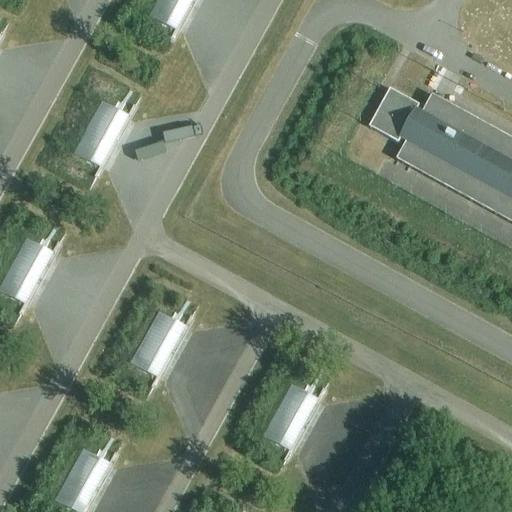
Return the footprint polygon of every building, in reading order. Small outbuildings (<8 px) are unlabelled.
[(191,0),(156,0),(147,18),(174,33),(191,0)] [(511,227),(511,143),(430,98),(420,115),(414,112),(417,108),(389,92),(368,130),(396,145),(398,142),(404,145),(395,162),(511,227)] [(127,118),(100,103),(71,155),(98,170),(127,118)] [(51,255),(24,241),(0,284),(0,294),(23,307),(51,255)] [(184,328),(157,313),(128,365),(155,380),(184,328)] [(318,402),(291,387),(262,438),(289,453),(318,402)] [(82,511),(108,465),(81,450),(53,501),(72,511),(82,511)]
